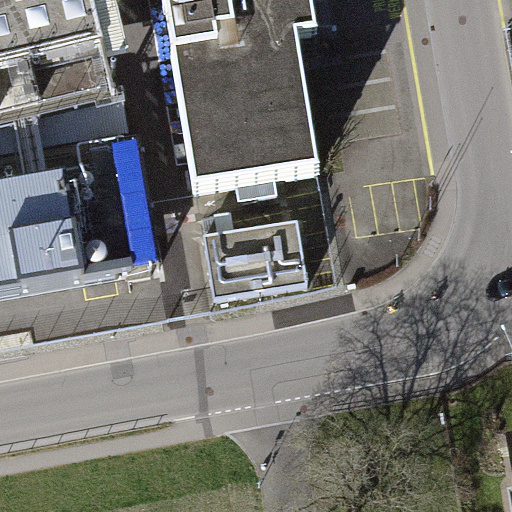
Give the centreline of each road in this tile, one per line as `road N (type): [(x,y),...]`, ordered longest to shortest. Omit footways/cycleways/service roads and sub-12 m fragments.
road 1 (tertiary): [(276,372),(0,418)]
road 2 (tertiary): [(457,0),(495,199),(486,271)]
road 3 (tertiary): [(486,271),(460,314),(383,348),(276,372)]
road 4 (residential): [(291,511),(276,372)]
